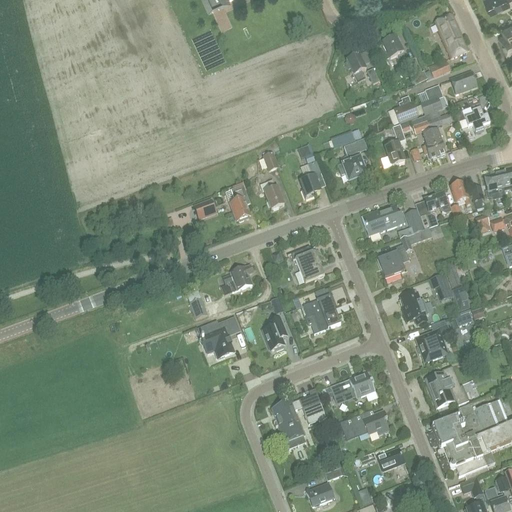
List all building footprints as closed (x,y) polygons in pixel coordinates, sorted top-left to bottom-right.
[(208,0),(213,10),(220,8),(217,1),(219,0),(208,0)] [(483,0),(486,6),(485,8),(488,13),(490,14),(508,5),(507,2),(510,0),(483,0)] [(450,61),(468,53),(453,16),(434,24),(450,61)] [(499,38),(502,45),(501,45),(506,56),(511,53),(511,25),(502,30),(504,35),(499,38)] [(406,59),(395,38),(381,44),(390,60),(397,57),(400,62),(406,59)] [(359,56),(346,62),(347,64),(345,65),(348,71),(350,70),(356,84),(365,80),(361,73),(366,71),(359,56)] [(415,59),(408,63),(414,75),(410,78),(415,87),(427,81),(427,80),(424,75),(423,72),(422,73),(415,59)] [(445,61),(428,68),(429,72),(433,80),(433,81),(450,73),(445,61)] [(453,70),(463,68),(462,62),(451,64),(453,70)] [(379,82),(373,70),(367,73),(373,86),(379,82)] [(456,96),(477,88),(472,75),(471,73),(450,81),(456,96)] [(411,104),(408,98),(401,101),(402,103),(398,105),(400,109),(393,111),(399,125),(418,117),(412,104),(411,104)] [(429,102),(433,113),(442,110),(437,99),(429,102)] [(472,114),(467,101),(452,107),(458,123),(465,120),(468,129),(472,127),(475,135),(483,132),(482,129),(490,126),(487,117),(483,119),(480,110),(472,114)] [(425,116),(433,113),(429,102),(421,105),(425,116)] [(430,131),(437,129),(443,127),(438,113),(425,117),(425,118),(430,131)] [(425,118),(411,123),(415,136),(422,133),(422,134),(430,131),(425,118)] [(392,168),(405,163),(399,145),(406,142),(401,127),(393,129),(396,139),(388,142),(390,148),(386,149),(392,168)] [(434,151),(437,159),(446,156),(437,129),(430,131),(434,144),(433,145),(435,150),(434,151)] [(429,162),(437,159),(434,151),(435,150),(433,145),(434,144),(430,131),(422,134),(423,136),(427,147),(422,149),(425,158),(427,156),(429,162)] [(370,132),(363,136),(369,145),(375,141),(370,132)] [(359,154),(367,151),(363,141),(355,144),(344,148),(349,164),(344,166),(338,168),(341,177),(347,175),(350,183),(367,177),(361,160),(359,160),(357,154),(359,154)] [(414,163),(421,161),(417,150),(410,152),(414,163)] [(278,169),(273,155),(263,159),(268,173),(278,169)] [(319,193),(314,179),(321,176),(316,164),(308,167),(311,174),(303,177),(305,181),(300,183),(304,191),(301,192),(305,201),(315,197),(314,195),(319,193)] [(500,172),(504,192),(509,191),(510,192),(511,193),(511,192),(511,171),(506,173),(506,170),(500,172)] [(498,190),(504,189),(500,172),(494,173),(495,175),(484,178),(487,193),(486,193),(487,200),(500,197),(498,190)] [(284,206),(277,189),(275,190),(272,182),(267,184),(270,192),(264,194),(271,211),(284,206)] [(471,206),(463,183),(451,188),(456,204),(465,201),(467,207),(471,206)] [(243,222),(243,220),(250,218),(245,206),(249,205),(245,193),(246,193),(243,184),(232,188),(233,191),(231,192),(235,203),(230,205),(236,223),(238,222),(240,224),(243,222)] [(483,201),(480,188),(471,191),(474,203),(483,201)] [(450,208),(448,201),(445,202),(443,196),(432,200),(431,198),(426,199),(427,201),(425,202),(425,203),(426,204),(422,205),(424,210),(428,208),(429,213),(442,209),(443,212),(446,214),(451,212),(450,209),(450,208)] [(211,201),(194,208),(199,221),(215,215),(211,201)] [(454,220),(462,217),(458,206),(450,208),(450,209),(451,212),(454,220)] [(370,238),(372,245),(381,241),(379,235),(405,226),(401,216),(398,217),(395,207),(368,217),(362,219),(368,233),(369,238),(370,238)] [(417,211),(404,216),(406,221),(412,236),(424,232),(419,218),(419,216),(417,211)] [(426,215),(419,218),(424,232),(425,232),(429,230),(428,230),(438,227),(436,222),(429,224),(426,215)] [(489,232),(488,227),(490,226),(486,216),(474,220),(472,221),(475,231),(477,230),(479,236),(489,232)] [(511,238),(511,237),(511,216),(505,219),(506,221),(503,222),(505,227),(508,226),(511,238)] [(503,222),(502,220),(490,225),(493,234),(506,230),(505,227),(503,222)] [(386,258),(378,261),(385,281),(405,273),(402,265),(398,254),(405,251),(406,253),(412,251),(410,247),(431,239),(432,239),(429,232),(429,230),(425,232),(424,232),(412,236),(401,240),(403,246),(389,252),(391,257),(386,258)] [(223,232),(224,241),(236,240),(235,231),(223,232)] [(305,256),(303,250),(287,256),(289,262),(293,261),(295,260),(295,261),(304,284),(306,283),(307,284),(324,278),(314,252),(305,256)] [(230,276),(222,280),(225,287),(228,285),(232,294),(232,295),(252,287),(248,277),(253,275),(250,267),(245,269),(244,268),(229,274),(230,276)] [(445,275),(439,278),(444,293),(450,291),(445,275)] [(458,277),(448,281),(452,290),(461,286),(458,277)] [(461,288),(452,292),(460,314),(469,310),(461,288)] [(339,298),(341,307),(348,305),(346,296),(339,298)] [(417,296),(401,302),(404,310),(402,311),(407,325),(417,321),(418,327),(427,323),(425,318),(428,316),(423,301),(420,303),(417,296)] [(318,302),(303,308),(308,319),(314,317),(320,333),(340,326),(329,298),(328,298),(318,302)] [(195,321),(208,317),(201,299),(189,304),(195,321)] [(469,315),(455,320),(458,328),(472,323),(469,315)] [(234,320),(217,326),(218,328),(206,333),(208,338),(202,341),(208,356),(214,353),(218,361),(234,354),(226,335),(238,330),(234,320)] [(281,340),(287,338),(280,320),(269,324),(271,329),(263,333),(271,353),(275,351),(276,353),(283,350),(282,348),(284,347),(281,340)] [(449,356),(442,338),(449,335),(446,328),(444,322),(430,326),(432,334),(415,341),(419,351),(417,352),(419,357),(421,356),(424,365),(442,359),(449,356)] [(462,394),(452,369),(442,373),(443,375),(425,382),(436,410),(454,403),(457,409),(469,404),(464,393),(462,394)] [(377,399),(367,374),(330,389),(334,399),(343,396),(343,394),(353,390),(356,400),(365,396),(368,403),(377,399)] [(302,410),(309,427),(326,420),(320,404),(314,407),(310,398),(299,402),(302,410)] [(302,436),(293,413),(302,410),(299,402),(290,406),(289,404),(273,410),(286,443),(302,436)] [(511,423),(508,425),(499,402),(476,412),(476,411),(474,411),(472,406),(459,411),(461,417),(432,429),(443,455),(447,454),(452,465),(451,467),(451,468),(454,470),(455,469),(459,479),(495,465),(490,454),(511,445),(511,423)] [(389,414),(396,410),(393,405),(386,410),(389,414)] [(361,416),(339,424),(346,442),(368,433),(369,436),(376,433),(378,436),(388,432),(385,422),(387,422),(383,413),(374,416),(363,421),(361,416)] [(398,451),(377,459),(383,473),(394,468),(403,465),(398,451)] [(361,467),(376,461),(373,454),(359,460),(361,467)] [(325,476),(328,483),(342,477),(339,470),(325,476)] [(505,478),(495,481),(499,494),(509,490),(505,478)] [(476,480),(460,486),(464,496),(471,493),(473,499),(475,498),(482,496),(476,480)] [(312,509),(334,500),(328,485),(306,493),(312,509)] [(509,511),(506,500),(504,501),(502,495),(497,497),(495,489),(484,492),(487,502),(489,501),(490,505),(492,511),(509,511)]
